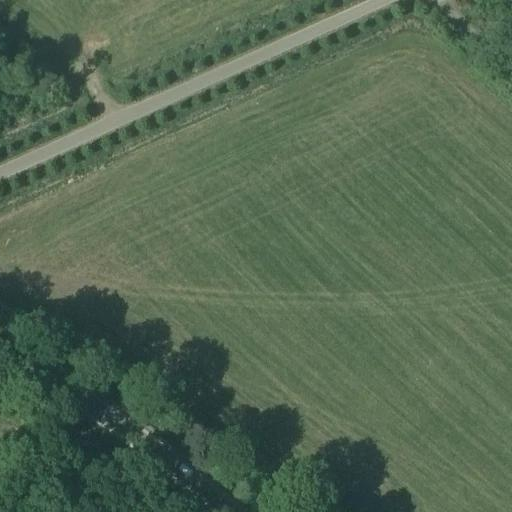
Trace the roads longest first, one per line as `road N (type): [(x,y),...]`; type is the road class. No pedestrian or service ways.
road 1 (unclassified): [(0,171),(388,0)]
road 2 (tertiary): [(0,365),(59,390),(225,511)]
